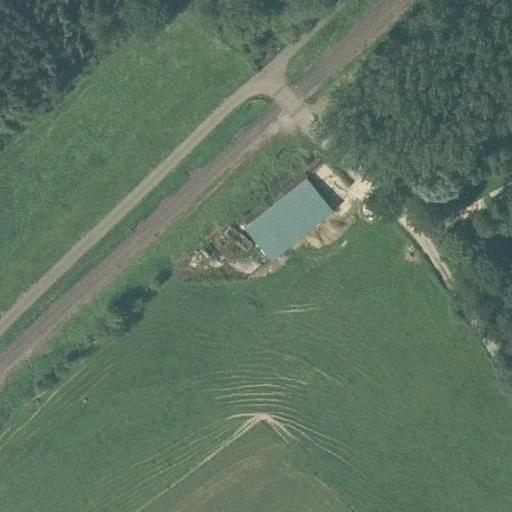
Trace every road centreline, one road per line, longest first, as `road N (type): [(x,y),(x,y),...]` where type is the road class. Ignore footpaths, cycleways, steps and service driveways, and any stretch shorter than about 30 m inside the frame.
road 1 (track): [(0,331),(343,0)]
road 2 (track): [(511,386),(414,227),(264,74)]
